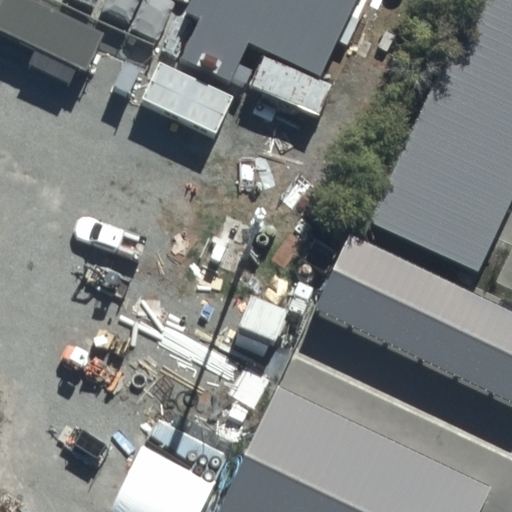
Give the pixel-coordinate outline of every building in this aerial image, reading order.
[(368,0),(192,0),(180,27),(322,96),(368,0)] [(511,201),(511,0),(474,0),(366,230),(475,281),(511,201)] [(0,271),(211,379),(244,395),(306,273),(273,256),(247,307),(71,217),(84,190),(193,245),(205,221),(261,249),(297,177),(238,146),(225,172),(0,58),(0,271)] [(511,325),(351,249),(315,324),(511,417),(511,325)] [(0,362),(0,445),(64,472),(94,401),(0,362)] [(486,511),(492,499),(277,405),(230,511),(486,511)]
